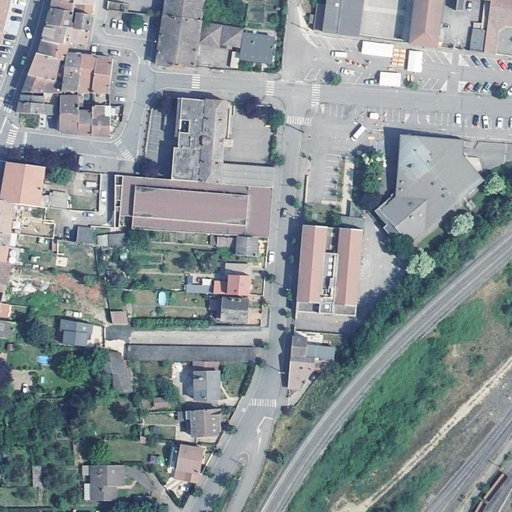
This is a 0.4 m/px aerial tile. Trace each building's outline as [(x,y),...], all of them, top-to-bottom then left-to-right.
[(10,0),(0,0),(0,31),(3,32),(4,27),(7,15),(10,0)] [(91,14),(92,4),(73,2),(73,0),(51,0),(50,7),(74,11),(78,12),(91,14)] [(123,1),(112,0),(108,0),(107,8),(109,8),(128,11),(129,6),(123,5),(123,1)] [(165,0),(163,16),(201,21),(204,0),(165,0)] [(327,0),(327,5),(319,4),(316,30),(358,35),(363,0),(327,0)] [(416,0),(411,42),(436,45),(442,0),(416,0)] [(511,0),(491,0),(488,28),(485,52),(499,53),(502,31),(511,26),(511,0)] [(91,14),(78,12),(77,21),(73,20),(74,11),(50,7),(49,12),(46,22),(89,30),(91,14)] [(163,16),(161,35),(198,40),(209,41),(211,22),(201,21),(163,16)] [(45,26),(42,38),(69,43),(69,41),(87,44),(89,30),(46,22),(45,26)] [(211,22),(209,41),(242,46),(244,33),(244,27),(211,22)] [(485,52),(488,28),(473,26),(470,50),(485,52)] [(274,37),(244,33),(242,46),(240,56),(271,61),(274,37)] [(198,40),(161,35),(157,63),(161,64),(191,66),(194,66),(198,40)] [(41,41),(38,53),(66,62),(67,52),(68,52),(69,43),(42,38),(41,41)] [(392,57),(393,44),(363,41),(361,54),(392,57)] [(237,68),(239,52),(232,51),(230,67),(237,68)] [(64,81),(63,91),(78,91),(83,54),(75,53),(68,52),(67,52),(66,62),(64,81)] [(31,70),(30,74),(64,81),(66,62),(38,53),(31,70)] [(78,91),(94,91),(97,56),(89,55),(83,54),(78,91)] [(97,56),(94,91),(110,92),(112,60),(113,58),(97,56)] [(379,85),(400,86),(401,72),(380,71),(379,85)] [(63,91),(64,81),(30,74),(23,91),(37,92),(60,93),(63,93),(63,91)] [(20,101),(58,105),(58,96),(22,93),(22,96),(20,101)] [(79,107),(79,102),(79,96),(78,96),(62,96),(62,105),(62,113),(62,131),(71,132),(79,133),(79,111),(79,107)] [(174,147),(172,178),(221,182),(222,163),(228,101),(181,97),(181,101),(178,101),(176,132),(179,131),(179,148),(174,147)] [(24,112),(47,113),(58,114),(58,113),(62,113),(62,105),(58,105),(20,101),(18,108),(17,111),(24,112)] [(94,108),(93,111),(93,134),(100,135),(112,135),(122,122),(117,120),(111,120),(110,118),(103,118),(103,105),(93,105),(94,108)] [(87,134),(93,134),(93,111),(79,111),(79,133),(87,134)] [(409,241),(483,179),(462,156),(463,139),(414,137),(400,148),(397,196),(381,209),(389,219),(401,233),(409,241)] [(0,199),(39,204),(40,193),(45,166),(0,159),(0,199)] [(221,182),(250,184),(273,186),(275,166),(222,163),(221,182)] [(172,178),(142,175),(116,173),(115,227),(245,235),(250,184),(221,182),(172,178)] [(40,193),(39,204),(46,205),(67,208),(69,193),(53,191),(53,195),(40,193)] [(46,205),(39,204),(0,199),(0,230),(10,232),(54,238),(56,223),(45,220),(46,205)] [(341,215),(340,226),(365,228),(366,214),(351,200),(350,216),(341,215)] [(401,233),(389,219),(388,232),(401,233)] [(340,226),(303,223),(296,310),(358,315),(365,228),(340,226)] [(80,226),(78,241),(94,243),(95,244),(93,228),(80,226)] [(0,245),(8,246),(10,232),(0,230),(0,245)] [(125,233),(108,234),(109,246),(126,245),(125,233)] [(98,245),(108,244),(107,235),(98,235),(98,245)] [(258,236),(248,236),(248,237),(219,236),(219,244),(238,245),(237,254),(256,255),(258,236)] [(94,243),(78,241),(59,238),(58,253),(89,257),(90,266),(96,266),(94,243)] [(0,283),(4,284),(10,265),(10,263),(5,262),(1,262),(0,261),(0,283)] [(231,274),(251,275),(252,264),(228,263),(227,274),(231,274)] [(249,294),(251,275),(231,274),(230,285),(218,285),(218,292),(249,294)] [(202,279),(202,285),(186,284),(186,292),(209,294),(210,279),(202,279)] [(0,320),(5,321),(5,320),(8,304),(0,302),(0,290),(3,291),(4,284),(0,283),(0,320)] [(4,284),(3,291),(0,302),(8,304),(12,286),(4,284)] [(249,299),(224,297),(223,310),(218,310),(218,317),(222,317),(222,319),(247,320),(249,299)] [(123,323),(123,311),(109,311),(112,324),(123,323)] [(29,322),(5,320),(5,321),(0,320),(0,335),(27,339),(29,322)] [(63,330),(62,345),(90,346),(91,322),(60,321),(60,330),(63,330)] [(292,355),(337,358),(338,346),(309,344),(309,336),(294,335),(293,345),(292,355)] [(201,361),(219,361),(256,362),(255,347),(128,344),(127,359),(201,361)] [(120,352),(105,350),(103,371),(111,372),(115,394),(133,392),(122,359),(120,352)] [(337,358),(292,355),(290,387),(300,387),(301,377),(307,376),(307,368),(321,369),(337,358)] [(219,361),(201,361),(201,371),(196,371),(196,398),(220,398),(219,361)] [(11,398),(11,385),(2,385),(3,398),(11,398)] [(167,400),(155,400),(156,408),(167,407),(167,400)] [(221,419),(220,408),(192,410),(192,419),(193,435),(218,433),(217,419),(221,419)] [(15,441),(15,430),(6,430),(7,441),(15,441)] [(203,448),(181,444),(177,469),(185,470),(184,478),(198,481),(198,479),(203,448)] [(120,498),(120,483),(128,483),(127,464),(96,464),(97,482),(89,482),(90,498),(120,498)] [(44,475),(44,465),(35,465),(36,476),(44,475)] [(185,470),(177,469),(176,476),(184,478),(185,470)] [(44,486),(44,475),(36,476),(36,486),(44,486)] [(153,494),(139,494),(139,502),(153,502),(153,494)]
